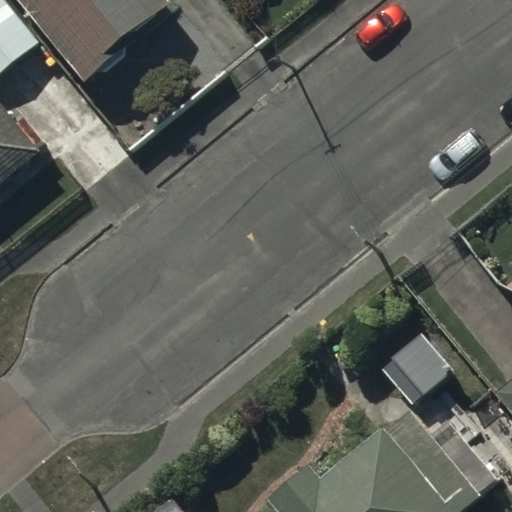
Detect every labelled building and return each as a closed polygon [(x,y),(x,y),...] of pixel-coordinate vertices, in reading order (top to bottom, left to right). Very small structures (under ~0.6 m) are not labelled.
[(24,0),(88,80),(142,36),(134,26),(166,0),(24,0)] [(0,5),(0,91),(42,54),(0,5)] [(0,102),(0,179),(38,148),(0,102)] [(511,259),(510,261),(511,263),(511,379),(498,390),(511,406),(511,259)] [(483,490),(410,406),(325,477),(311,460),(271,494),(283,509),(279,511),(458,511),(483,490)] [(187,511),(173,495),(153,511),(187,511)]
